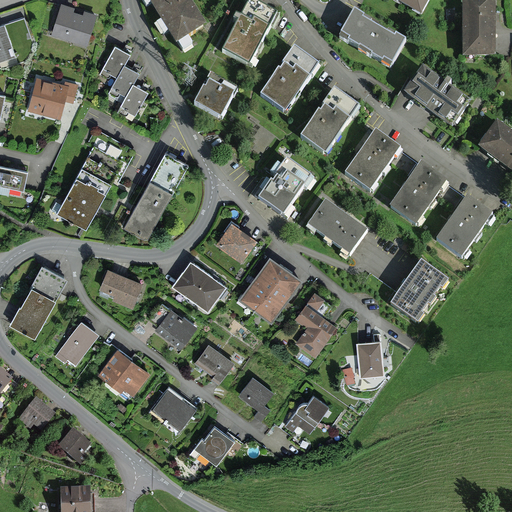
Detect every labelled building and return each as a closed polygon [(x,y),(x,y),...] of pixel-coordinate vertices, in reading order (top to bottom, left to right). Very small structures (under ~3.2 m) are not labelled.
[(207,30),(188,0),(149,0),(178,47),(207,30)] [(392,0),(421,16),(430,0),(392,0)] [(499,61),(500,0),(465,0),(464,60),(499,61)] [(226,54),(252,67),(278,16),(252,3),(226,54)] [(62,5),(52,35),(86,47),(97,17),(84,12),(83,15),(72,12),(73,9),(62,5)] [(371,22),(354,13),(339,41),(390,70),(405,42),(390,34),(389,36),(369,25),(371,22)] [(3,27),(0,27),(0,61),(13,56),(3,27)] [(125,67),(130,56),(114,48),(103,71),(118,79),(125,67)] [(262,98),(288,116),(321,68),(296,51),(262,98)] [(112,91),(127,98),(133,86),(139,74),(125,67),(118,79),(112,91)] [(457,130),(475,106),(428,71),(410,96),(457,130)] [(237,91),(211,77),(195,106),(221,120),(237,91)] [(36,79),(27,112),(59,121),(64,102),(73,105),(78,86),(65,83),(64,87),(36,79)] [(149,94),(133,86),(127,98),(121,110),(137,118),(149,94)] [(303,139),(328,157),(362,110),(337,92),(303,139)] [(511,131),(499,123),(482,148),(511,169),(511,131)] [(54,212),(87,231),(134,148),(101,129),(54,212)] [(372,193),(404,152),(380,134),(348,175),(372,193)] [(124,227),(147,239),(188,162),(165,150),(124,227)] [(27,170),(0,165),(0,184),(24,189),(27,170)] [(263,202),(287,218),(312,181),(288,165),(263,202)] [(416,225),(448,181),(426,165),(394,209),(416,225)] [(465,259),(494,217),(468,199),(439,241),(465,259)] [(355,259),(372,235),(326,204),(309,228),(355,259)] [(262,244),(233,223),(216,245),(246,266),(262,244)] [(304,280),(271,257),(240,300),(272,323),(304,280)] [(449,280),(422,261),(391,304),(418,324),(424,315),(422,313),(428,305),(431,306),(436,298),(434,297),(440,287),(443,289),(449,280)] [(209,313),(228,289),(191,262),(172,286),(209,313)] [(31,290),(54,303),(66,282),(43,269),(31,290)] [(134,305),(143,282),(109,270),(101,293),(134,305)] [(54,303),(31,290),(8,328),(32,341),(54,303)] [(325,299),(315,292),(308,303),(318,310),(325,299)] [(295,320),(306,329),(294,347),(314,360),(337,327),(318,314),(306,305),(295,320)] [(153,333),(178,351),(195,328),(170,310),(153,333)] [(74,365),(95,334),(80,323),(58,354),(74,365)] [(385,377),(381,340),(357,343),(361,379),(385,377)] [(219,384),(235,361),(209,343),(194,363),(213,376),(211,378),(219,384)] [(98,375),(129,400),(148,375),(117,351),(98,375)] [(354,370),(345,369),(345,385),(354,385),(354,370)] [(0,393),(10,380),(0,372),(0,393)] [(255,416),(261,421),(270,410),(265,405),(275,392),(253,376),(239,395),(259,410),(255,416)] [(150,411),(180,434),(199,410),(168,387),(150,411)] [(308,440),(330,405),(311,393),(288,428),(308,440)] [(40,432),(53,415),(35,400),(19,420),(29,428),(32,425),(40,432)] [(217,466),(235,441),(215,427),(197,452),(217,466)] [(89,448),(71,433),(57,449),(79,468),(86,460),(82,456),(89,448)] [(89,511),(89,493),(58,493),(58,511),(89,511)]
